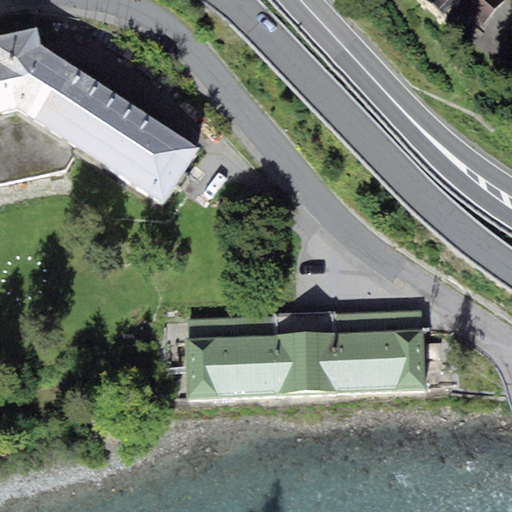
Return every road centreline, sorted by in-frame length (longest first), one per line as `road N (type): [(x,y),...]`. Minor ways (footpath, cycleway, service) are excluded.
road 1 (unclassified): [(108,0),(174,32),(351,234),(511,348)]
road 2 (unclassified): [(511,270),(410,188),(227,0)]
road 3 (primary): [(511,203),(399,110),(300,0)]
